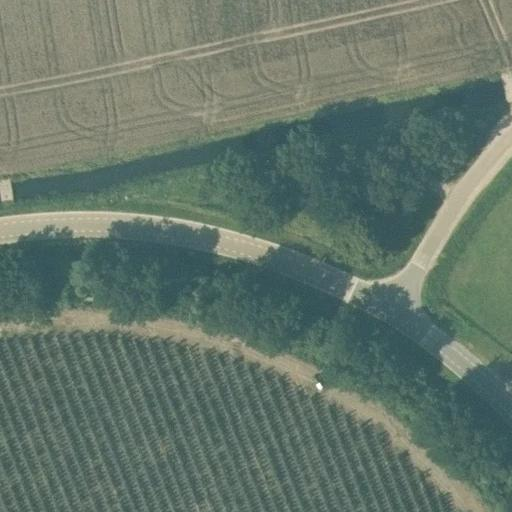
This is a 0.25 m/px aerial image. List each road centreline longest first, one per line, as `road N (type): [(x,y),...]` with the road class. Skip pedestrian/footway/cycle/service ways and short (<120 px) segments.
road 1 (tertiary): [(381,313),(260,260),(177,237),(98,228),(0,240)]
road 2 (unclassified): [(381,313),(467,171),(511,125)]
road 3 (tertiary): [(511,421),(439,349),(381,313)]
